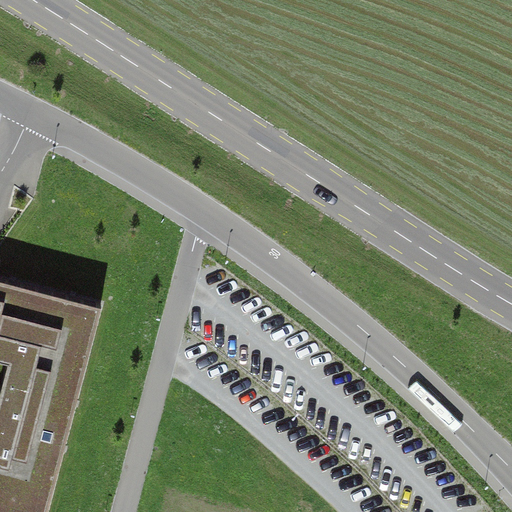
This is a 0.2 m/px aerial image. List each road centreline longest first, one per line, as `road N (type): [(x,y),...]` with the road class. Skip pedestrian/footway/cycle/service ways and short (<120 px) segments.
road 1 (unclassified): [(0,96),(205,212),(374,338),(511,468)]
road 2 (primary): [(511,305),(41,0)]
